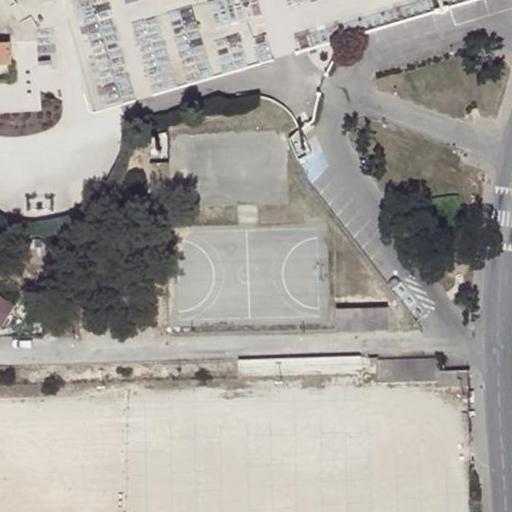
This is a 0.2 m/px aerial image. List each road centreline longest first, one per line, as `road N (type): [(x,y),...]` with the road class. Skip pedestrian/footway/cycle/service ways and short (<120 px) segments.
road 1 (unclassified): [(0,354),(496,344)]
road 2 (tertiary): [(511,160),(494,290),(496,344)]
road 3 (tertiary): [(496,344),(503,511)]
